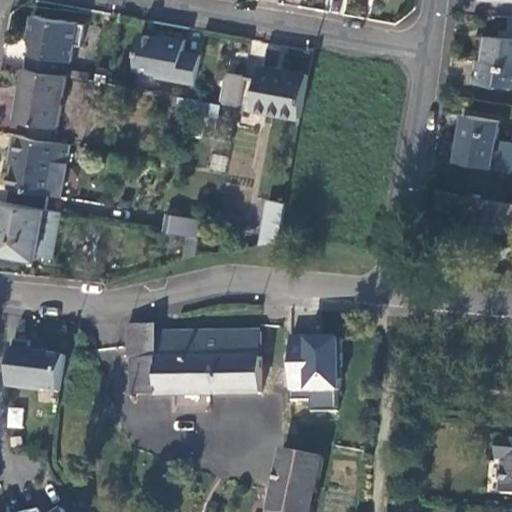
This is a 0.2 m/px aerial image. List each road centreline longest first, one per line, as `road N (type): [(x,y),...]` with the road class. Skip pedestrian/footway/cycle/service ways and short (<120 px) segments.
road 1 (residential): [(395,295),(229,273),(105,300),(0,289)]
road 2 (residential): [(427,52),(142,0)]
road 3 (residential): [(395,295),(427,52)]
